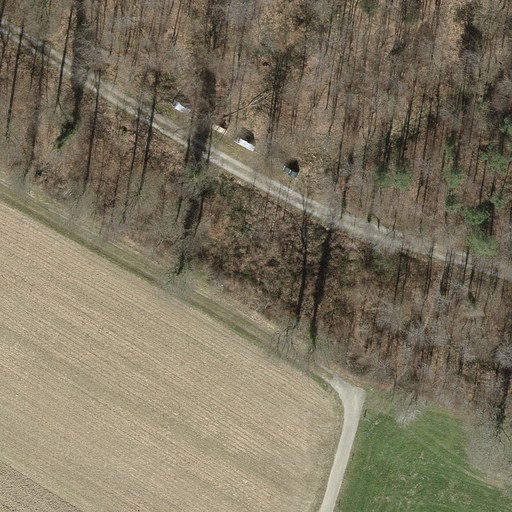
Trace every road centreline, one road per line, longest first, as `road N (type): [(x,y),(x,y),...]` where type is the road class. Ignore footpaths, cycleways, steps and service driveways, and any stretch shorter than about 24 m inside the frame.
road 1 (track): [(511,275),(281,195),(0,22)]
road 2 (track): [(357,395),(0,179)]
road 3 (track): [(281,195),(466,115),(511,60)]
road 4 (track): [(324,511),(357,395)]
